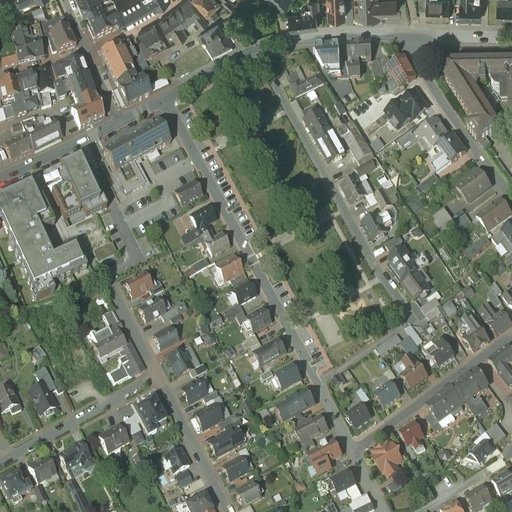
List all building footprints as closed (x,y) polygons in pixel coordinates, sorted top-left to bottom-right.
[(5,0),(9,11),(34,0),(5,0)] [(99,0),(88,0),(79,4),(85,19),(103,11),(99,0)] [(169,0),(130,0),(119,7),(125,26),(169,0)] [(200,14),(190,0),(189,0),(174,11),(184,25),(194,18),(200,14)] [(220,2),(217,0),(194,0),(202,7),(208,13),(213,8),(220,2)] [(233,5),(228,0),(222,0),(221,1),(220,2),(228,9),(233,5)] [(268,0),(278,11),(289,0),(268,0)] [(326,0),(327,3),(328,3),(329,19),(334,19),(334,22),(340,21),(340,18),(345,18),(344,0),(326,0)] [(354,0),(355,16),(364,16),(364,19),(372,19),(372,18),(380,17),(380,16),(385,15),(397,14),(396,0),(354,0)] [(449,2),(437,1),(436,0),(430,0),(430,1),(427,1),(426,11),(426,19),(449,20),(449,16),(449,3),(449,2)] [(460,0),(461,2),(461,6),(460,20),(480,20),(481,3),(480,3),(479,0),(460,0)] [(507,0),(498,0),(497,21),(511,21),(511,5),(507,5),(507,0)] [(116,1),(107,5),(108,9),(106,10),(107,13),(119,7),(116,1)] [(309,14),(298,16),(297,11),(291,12),(292,17),(289,17),(292,33),(317,29),(315,14),(316,14),(314,2),(308,3),(309,14)] [(107,13),(105,14),(103,11),(85,19),(95,41),(125,26),(119,7),(107,13)] [(213,8),(208,13),(207,14),(209,17),(211,19),(219,15),(213,8)] [(184,25),(174,11),(159,22),(169,37),(171,35),(181,28),(184,25)] [(200,14),(194,18),(201,25),(207,22),(200,13),(200,14)] [(64,18),(38,27),(41,35),(42,40),(48,41),(52,54),(56,53),(76,47),(64,18)] [(155,25),(138,35),(145,47),(146,50),(154,46),(163,40),(162,38),(159,34),(155,25)] [(232,51),(218,25),(204,34),(207,40),(210,46),(217,59),(232,51)] [(38,27),(28,31),(30,37),(25,39),(27,43),(38,40),(38,41),(42,40),(41,35),(38,27)] [(181,28),(171,35),(175,43),(187,37),(181,28)] [(239,41),(233,29),(227,32),(233,44),(239,41)] [(30,37),(28,31),(15,34),(15,36),(10,37),(13,47),(27,43),(25,39),(30,37)] [(204,34),(198,38),(201,43),(207,40),(204,34)] [(27,43),(13,47),(15,56),(17,64),(42,58),(38,41),(38,40),(27,43)] [(128,40),(119,45),(119,44),(100,53),(116,85),(134,76),(137,74),(134,68),(133,67),(130,68),(128,63),(134,60),(133,58),(135,57),(135,56),(128,40)] [(184,68),(202,55),(192,41),(174,53),(184,68)] [(370,44),(348,45),(348,62),(351,62),(351,67),(346,68),(349,80),(360,79),(359,61),(371,61),(370,44)] [(154,46),(146,50),(145,47),(139,50),(141,55),(145,63),(158,54),(154,46)] [(210,46),(205,49),(207,52),(213,61),(217,59),(210,46)] [(339,46),(315,47),(315,57),(320,65),(323,69),(330,69),(330,70),(340,69),(340,64),(339,55),(339,46)] [(213,61),(207,52),(204,54),(209,63),(213,61)] [(145,63),(141,55),(137,57),(136,59),(139,66),(134,68),(137,74),(148,69),(145,63)] [(15,56),(0,59),(0,65),(1,69),(17,64),(15,56)] [(387,58),(379,61),(384,76),(390,73),(387,68),(387,67),(390,65),(387,58)] [(390,65),(387,67),(387,68),(390,73),(399,88),(399,89),(403,87),(416,79),(403,58),(390,65)] [(81,60),(51,70),(55,82),(65,79),(67,84),(87,76),(81,60)] [(378,62),(370,64),(374,79),(383,77),(378,62)] [(511,62),(470,63),(464,63),(444,64),(444,80),(472,122),(471,123),(465,126),(478,144),(486,139),(500,130),(476,92),(480,84),(481,84),(481,88),(486,88),(486,84),(491,83),(492,86),(493,89),(496,91),(500,92),(500,106),(501,107),(508,106),(509,118),(509,121),(511,120),(511,62)] [(49,70),(33,74),(38,96),(48,94),(54,93),(53,87),(49,70)] [(346,70),(340,70),(340,75),(341,79),(341,80),(348,80),(346,70)] [(33,74),(17,79),(21,96),(26,115),(41,110),(38,96),(33,74)] [(291,85),(298,81),(295,74),(288,78),(291,85)] [(67,84),(62,86),(61,85),(53,87),(54,93),(55,93),(58,102),(66,99),(64,93),(70,91),(75,103),(94,96),(87,76),(67,84)] [(134,76),(116,85),(126,108),(151,96),(142,78),(136,81),(134,76)] [(318,77),(300,85),(298,81),(291,85),(290,85),(296,98),(324,85),(318,77)] [(17,79),(0,83),(0,92),(3,102),(13,99),(13,98),(21,96),(17,79)] [(165,79),(155,84),(158,92),(169,87),(165,79)] [(407,122),(432,109),(420,85),(401,95),(405,101),(395,106),(401,117),(404,115),(407,122)] [(399,88),(391,93),(390,92),(389,93),(395,96),(405,91),(403,87),(399,89),(399,88)] [(48,94),(38,96),(41,110),(51,107),(48,94)] [(14,106),(2,110),(5,122),(26,115),(21,96),(13,98),(13,99),(14,102),(14,106)] [(75,103),(71,104),(73,109),(77,107),(77,109),(71,112),(80,130),(104,119),(96,100),(94,96),(75,103)] [(340,104),(334,107),(341,118),(346,114),(340,104)] [(302,114),(305,120),(319,113),(315,106),(302,114)] [(508,106),(501,107),(500,106),(499,107),(499,118),(500,118),(509,118),(508,106)] [(305,120),(304,121),(316,144),(332,135),(320,112),(319,113),(305,120)] [(343,119),(333,124),(337,132),(347,127),(343,119)] [(436,120),(415,135),(420,142),(425,138),(433,149),(438,146),(449,138),(436,120)] [(32,122),(20,126),(23,131),(25,136),(36,130),(32,122)] [(36,130),(25,136),(33,153),(34,152),(51,144),(60,140),(52,123),(51,123),(36,130)] [(131,138),(143,160),(144,159),(146,158),(156,153),(170,145),(159,123),(131,138)] [(373,155),(352,124),(347,127),(350,133),(352,132),(353,134),(344,139),(357,164),(372,156),(373,155)] [(20,126),(11,129),(13,134),(23,131),(20,126)] [(347,127),(337,132),(342,140),(344,139),(353,134),(352,132),(350,133),(347,127)] [(410,134),(397,143),(401,149),(415,139),(410,134)] [(332,135),(316,144),(329,166),(345,157),(332,135)] [(449,138),(438,146),(445,155),(433,164),(439,173),(452,164),(466,153),(453,135),(449,138)] [(25,136),(3,146),(11,163),(33,153),(25,136)] [(131,138),(103,153),(105,158),(106,159),(115,175),(111,177),(118,190),(122,188),(126,196),(131,193),(145,186),(134,165),(140,161),(143,160),(131,138)] [(491,147),(486,139),(478,144),(484,152),(485,151),(490,148),(491,147)] [(497,157),(490,148),(485,151),(492,161),(497,157)] [(156,153),(146,158),(149,164),(159,159),(156,153)] [(372,156),(357,164),(360,169),(371,163),(375,161),(372,156)] [(145,186),(131,193),(132,196),(150,187),(139,167),(142,165),(140,161),(134,165),(145,186)] [(360,169),(356,171),(359,177),(360,179),(365,177),(375,171),(371,163),(360,169)] [(79,164),(59,174),(66,188),(51,195),(67,229),(95,216),(97,215),(106,211),(91,177),(86,179),(79,164)] [(359,177),(356,171),(344,178),(347,184),(356,179),(359,177)] [(479,172),(456,189),(452,192),(455,196),(456,195),(460,200),(463,198),(468,205),(491,188),(479,172)] [(434,176),(419,187),(424,194),(439,183),(434,176)] [(359,177),(356,179),(367,198),(372,195),(366,182),(367,181),(365,177),(360,179),(359,177)] [(347,184),(341,187),(341,188),(342,188),(347,196),(346,197),(352,207),(365,199),(367,198),(356,179),(347,184)] [(194,184),(173,195),(182,211),(202,200),(194,184)] [(0,223),(0,224),(11,247),(11,248),(14,246),(16,251),(13,253),(18,262),(21,260),(23,265),(20,266),(24,276),(27,274),(29,279),(26,280),(32,294),(36,292),(39,299),(36,301),(36,302),(54,293),(51,287),(72,277),(70,274),(85,267),(76,247),(53,257),(42,232),(54,227),(42,200),(37,202),(30,187),(0,200),(0,223)] [(393,187),(383,192),(388,200),(397,195),(393,187)] [(383,192),(379,195),(377,192),(374,194),(375,197),(374,198),(378,206),(388,200),(383,192)] [(378,206),(374,198),(372,195),(367,198),(365,199),(371,210),(378,206)] [(409,205),(415,214),(424,208),(418,199),(409,205)] [(388,200),(378,206),(383,213),(384,212),(392,208),(388,200)] [(501,201),(476,219),(487,234),(511,216),(501,201)] [(384,212),(386,214),(387,217),(390,218),(392,221),(391,224),(392,225),(395,224),(396,215),(392,208),(384,212)] [(208,209),(190,219),(196,230),(197,233),(198,232),(207,227),(215,223),(208,209)] [(444,209),(432,216),(442,232),(454,224),(444,209)] [(386,214),(378,219),(377,217),(362,225),(362,226),(363,225),(368,235),(367,235),(372,243),(387,235),(385,231),(392,227),(392,225),(391,224),(392,221),(390,218),(387,217),(386,214)] [(459,230),(471,226),(467,216),(456,221),(459,230)] [(511,225),(501,234),(492,240),(497,248),(501,245),(510,257),(511,255),(511,225)] [(207,227),(198,232),(201,239),(211,233),(207,227)] [(412,233),(417,239),(423,235),(418,228),(412,233)] [(197,233),(196,230),(180,239),(184,248),(201,239),(198,232),(197,233)] [(211,233),(201,239),(205,245),(214,240),(211,233)] [(205,245),(204,245),(212,259),(229,250),(222,235),(214,240),(205,245)] [(485,238),(463,254),(468,262),(480,254),(478,252),(490,244),(485,238)] [(399,239),(384,247),(389,253),(402,244),(399,239)] [(114,247),(112,244),(111,245),(109,246),(93,253),(98,264),(118,255),(116,251),(114,247)] [(414,266),(402,250),(389,260),(393,265),(389,268),(402,285),(416,275),(421,271),(416,264),(414,266)] [(511,255),(503,262),(507,267),(511,263),(511,255)] [(422,257),(418,260),(419,262),(416,264),(421,271),(432,263),(430,260),(426,263),(422,257)] [(235,259),(216,269),(218,274),(213,276),(219,287),(224,284),(229,282),(243,274),(235,259)] [(205,260),(191,268),(195,275),(209,267),(205,260)] [(496,269),(501,275),(507,270),(502,264),(496,269)] [(243,274),(229,282),(232,288),(246,280),(243,274)] [(144,275),(124,285),(133,301),(149,292),(152,290),(156,288),(154,286),(152,281),(148,283),(144,275)] [(416,275),(402,285),(415,303),(429,293),(416,275)] [(163,292),(158,284),(154,286),(156,288),(152,290),(149,292),(152,298),(163,292)] [(502,294),(495,284),(489,288),(493,293),(496,298),(502,294)] [(248,285),(231,294),(239,307),(256,298),(248,285)] [(496,298),(493,293),(487,297),(495,309),(501,305),(496,298)] [(511,296),(510,293),(502,298),(511,311),(511,296)] [(95,301),(101,313),(111,308),(105,296),(95,301)] [(158,301),(138,311),(146,326),(161,318),(166,316),(165,315),(164,312),(169,310),(165,303),(160,306),(158,301)] [(175,310),(165,315),(166,316),(161,318),(164,324),(170,321),(179,316),(188,312),(183,303),(174,308),(175,310)] [(452,304),(449,304),(442,308),(442,309),(447,317),(448,318),(449,319),(456,314),(456,311),(452,304)] [(431,306),(422,313),(425,317),(434,311),(431,306)] [(444,320),(447,317),(442,309),(440,307),(437,309),(440,315),(443,320),(444,320)] [(502,313),(495,319),(487,308),(479,313),(487,325),(496,338),(511,327),(502,313)] [(240,309),(225,317),(228,323),(243,315),(240,309)] [(434,311),(425,317),(429,323),(440,315),(437,309),(434,311)] [(263,311),(245,321),(247,324),(243,327),(247,334),(251,331),(253,335),(270,325),(263,311)] [(113,312),(102,318),(108,330),(119,324),(113,312)] [(179,316),(170,321),(173,327),(182,322),(179,316)] [(485,330),(477,317),(472,321),(481,333),(485,330)] [(217,318),(209,322),(212,330),(221,325),(217,318)] [(462,323),(464,326),(472,321),(470,318),(462,323)] [(472,321),(464,326),(465,327),(461,329),(461,336),(464,340),(463,341),(473,355),(489,344),(481,333),(472,321)] [(119,324),(108,330),(111,335),(117,332),(122,329),(119,324)] [(417,348),(424,343),(411,327),(404,332),(417,348)] [(124,344),(117,332),(111,335),(108,330),(106,331),(105,329),(96,334),(96,333),(92,332),(88,334),(87,338),(97,358),(104,354),(107,358),(107,357),(118,351),(122,358),(118,359),(117,363),(119,365),(117,369),(106,375),(113,389),(141,374),(138,369),(142,367),(138,359),(128,341),(124,344)] [(171,329),(153,339),(161,353),(178,344),(171,329)] [(207,337),(205,338),(205,341),(205,344),(211,346),(213,344),(214,341),(213,338),(211,337),(207,337)] [(255,338),(241,346),(244,353),(259,345),(255,338)] [(409,339),(400,346),(410,359),(410,358),(411,358),(419,352),(409,339)] [(279,341),(252,355),(260,369),(286,355),(279,341)] [(454,358),(441,341),(433,347),(437,352),(429,358),(439,370),(454,358)] [(382,346),(375,351),(380,357),(387,352),(382,346)] [(511,353),(507,348),(488,363),(508,388),(511,384),(511,373),(508,368),(511,364),(511,353)] [(183,353),(193,372),(200,368),(190,349),(183,353)] [(45,358),(38,350),(32,355),(38,363),(45,358)] [(183,353),(167,361),(171,368),(170,368),(173,373),(177,380),(189,374),(193,372),(183,353)] [(411,358),(410,358),(410,359),(404,363),(410,371),(401,378),(411,391),(427,379),(417,366),(416,366),(411,358)] [(200,368),(193,372),(189,374),(192,381),(206,373),(203,366),(200,368)] [(293,367),(275,376),(283,391),(301,382),(293,367)] [(52,384),(45,369),(40,372),(34,375),(39,384),(37,385),(39,389),(44,386),(49,396),(56,392),(52,384)] [(476,371),(453,388),(464,405),(475,420),(487,411),(479,399),(474,403),(472,399),(488,388),(476,371)] [(65,392),(86,380),(80,372),(60,383),(65,392)] [(270,372),(260,377),(263,383),(273,378),(270,372)] [(342,384),(337,377),(331,382),(336,388),(342,384)] [(199,383),(206,397),(213,394),(206,380),(199,383)] [(389,385),(385,380),(379,385),(383,390),(374,397),(384,411),(400,399),(390,385),(389,385)] [(57,381),(52,384),(56,392),(58,396),(64,393),(57,381)] [(199,383),(181,392),(188,407),(202,400),(206,397),(199,383)] [(39,389),(29,394),(41,417),(56,409),(49,396),(44,386),(39,389)] [(10,388),(0,392),(0,411),(2,415),(10,411),(12,416),(20,412),(18,407),(19,407),(10,388)] [(453,388),(426,407),(431,415),(438,424),(450,415),(453,420),(463,413),(460,408),(464,405),(453,388)] [(364,406),(369,402),(361,391),(356,395),(364,406)] [(306,392),(287,402),(288,404),(277,410),(284,423),(295,417),(314,407),(306,392)] [(213,394),(206,397),(202,400),(205,407),(219,400),(215,393),(213,394)] [(146,406),(134,413),(136,417),(133,418),(137,426),(140,424),(148,438),(156,433),(154,429),(166,422),(153,400),(145,404),(146,406)] [(361,406),(345,418),(355,431),(371,420),(361,406)] [(214,408),(194,418),(202,433),(222,423),(219,418),(223,416),(220,410),(216,413),(214,408)] [(244,411),(229,419),(232,425),(247,417),(244,411)] [(438,424),(431,415),(424,419),(436,435),(443,430),(438,424)] [(454,422),(453,420),(450,415),(438,424),(443,430),(454,422)] [(299,431),(294,433),(302,446),(302,447),(312,442),(328,433),(321,419),(312,423),(299,431)] [(295,425),(299,431),(312,423),(311,420),(306,422),(304,420),(295,425)] [(415,425),(398,435),(407,449),(412,446),(419,442),(424,439),(415,425)] [(496,426),(485,435),(491,442),(495,447),(506,439),(496,426)] [(119,427),(98,439),(108,456),(129,444),(119,427)] [(235,431),(225,436),(226,436),(209,445),(216,459),(233,450),(233,451),(243,446),(235,431)] [(142,441),(137,432),(132,435),(137,444),(142,441)] [(262,435),(253,440),(255,444),(265,439),(262,435)] [(485,435),(479,440),(486,447),(491,442),(485,435)] [(486,447),(479,440),(473,446),(477,450),(466,461),(479,467),(492,454),(486,447)] [(312,442),(302,447),(302,446),(297,449),(300,455),(315,447),(312,442)] [(419,442),(412,446),(418,456),(420,455),(425,452),(419,442)] [(334,443),(316,452),(308,457),(318,477),(330,471),(327,464),(341,458),(334,443)] [(80,445),(71,450),(72,450),(59,458),(67,473),(80,465),(84,473),(92,468),(88,461),(89,461),(80,445)] [(388,445),(382,449),(380,448),(379,451),(373,455),(375,457),(372,459),(382,475),(384,474),(389,480),(397,475),(400,473),(396,466),(400,463),(397,458),(398,457),(399,453),(396,453),(392,447),(390,448),(388,445)] [(511,459),(511,447),(501,455),(507,463),(511,459)] [(180,451),(164,459),(173,476),(189,468),(180,451)] [(238,455),(241,460),(243,464),(247,462),(250,460),(245,451),(238,455)] [(147,470),(140,455),(132,459),(140,474),(147,470)] [(47,460),(28,470),(37,486),(56,476),(47,460)] [(241,460),(222,470),(229,485),(249,475),(249,474),(253,472),(247,462),(243,464),(241,460)] [(186,473),(175,479),(181,490),(191,484),(186,473)] [(349,473),(330,482),(326,484),(331,494),(335,492),(337,497),(345,493),(356,487),(349,473)] [(511,478),(509,473),(491,483),(500,499),(511,492),(511,478)] [(18,475),(0,484),(0,488),(8,504),(31,492),(27,485),(24,486),(18,475)] [(83,502),(79,494),(72,481),(66,484),(73,497),(72,498),(78,511),(87,511),(85,508),(86,508),(83,502)] [(396,481),(386,487),(392,496),(402,490),(396,481)] [(253,486),(246,490),(241,492),(241,493),(235,496),(243,510),(260,500),(259,497),(262,495),(259,489),(255,491),(253,486)] [(356,487),(345,493),(350,503),(351,504),(361,498),(356,487)] [(483,488),(465,499),(472,511),(481,511),(482,511),(481,509),(491,503),(483,488)] [(46,503),(40,489),(33,491),(40,506),(46,503)] [(212,511),(203,495),(184,505),(184,506),(174,511),(212,511)] [(351,504),(349,505),(351,509),(343,511),(372,511),(375,511),(367,495),(361,498),(351,504)] [(181,499),(166,507),(168,511),(174,511),(184,506),(184,505),(181,499)] [(511,511),(511,502),(502,508),(508,511),(511,511)] [(350,503),(337,509),(338,511),(343,511),(351,509),(349,505),(351,504),(350,503)] [(491,503),(481,509),(482,511),(481,511),(486,511),(494,508),(491,503)]
